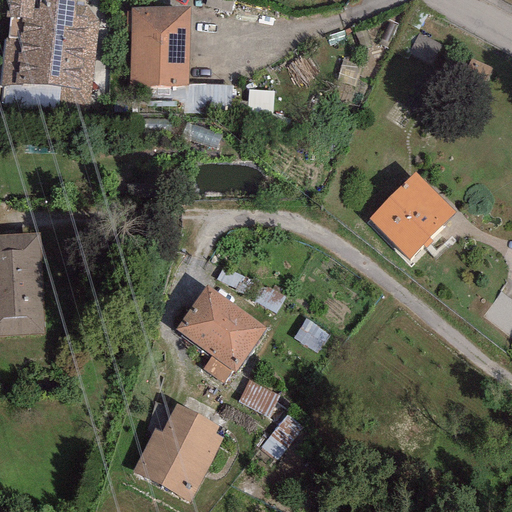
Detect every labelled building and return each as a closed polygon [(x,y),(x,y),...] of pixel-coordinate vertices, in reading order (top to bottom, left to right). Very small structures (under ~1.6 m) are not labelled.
[(21,0),(13,0),(4,92),(83,100),(92,7),(21,0)] [(191,13),(130,10),(127,89),(188,92),(191,13)] [(472,61),(461,81),(484,93),(495,73),(472,61)] [(232,111),(232,86),(193,85),(192,110),(232,111)] [(249,91),(249,113),(272,114),(273,92),(249,91)] [(420,187),(374,231),(412,271),(458,227),(420,187)] [(40,235),(0,236),(0,336),(45,334),(40,235)] [(511,300),(501,292),(482,315),(511,337),(511,335),(511,300)] [(207,297),(179,338),(214,361),(202,378),(226,395),(266,337),(207,297)] [(177,413),(137,477),(190,511),(230,446),(177,413)]
